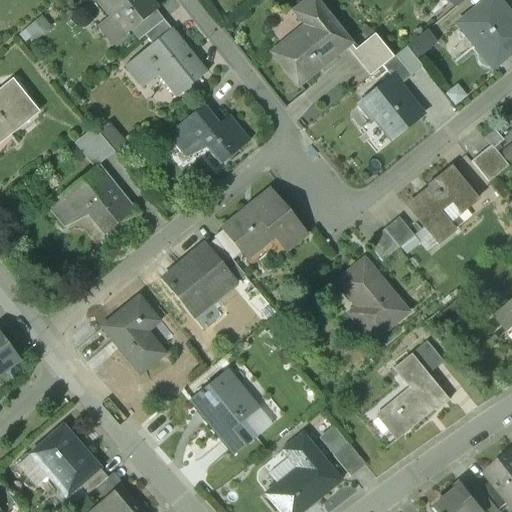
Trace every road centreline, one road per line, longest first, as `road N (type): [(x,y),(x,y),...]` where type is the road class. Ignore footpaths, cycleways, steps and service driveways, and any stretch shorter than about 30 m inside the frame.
road 1 (residential): [(291,135),(37,342)]
road 2 (residential): [(291,135),(347,213),(511,85)]
road 3 (residential): [(188,511),(61,367)]
road 4 (residential): [(369,511),(511,410)]
road 5 (residential): [(185,0),(291,135)]
